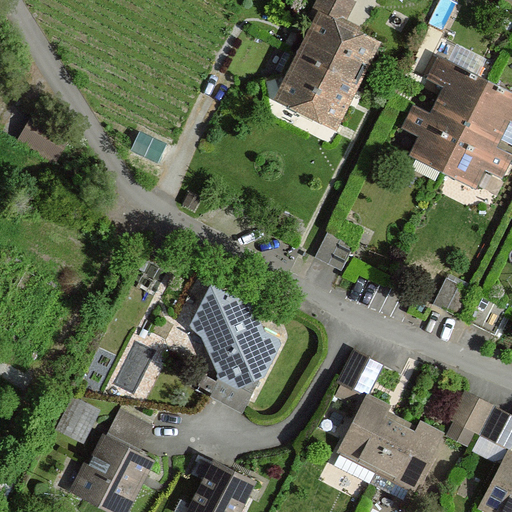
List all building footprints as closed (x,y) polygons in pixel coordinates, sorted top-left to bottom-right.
[(320,20),(279,100),(337,130),(381,43),(356,30),(345,25),(355,4),(348,0),(322,0),(314,17),(320,20)] [(511,117),(511,94),(437,57),(428,75),(445,84),(430,114),(413,106),(403,126),(421,134),(411,154),(472,184),(480,167),(500,177),(510,156),(494,148),(510,116),(511,117)] [(71,137),(35,116),(20,143),(55,163),(71,137)] [(160,169),(173,140),(146,128),(134,158),(160,169)] [(189,193),(184,204),(194,209),(199,198),(189,193)] [(316,257),(329,264),(342,238),(329,231),(316,257)] [(329,264),(341,270),(355,244),(342,238),(329,264)] [(164,266),(147,258),(140,273),(156,281),(164,266)] [(446,277),(433,304),(445,310),(459,284),(446,277)] [(197,386),(242,409),(278,341),(276,337),(263,330),(252,303),(212,284),(192,322),(204,332),(220,375),(217,380),(204,374),(197,386)] [(459,284),(445,310),(459,317),(472,290),(459,284)] [(481,295),(468,322),(482,328),(494,302),(481,295)] [(494,302),(482,328),(495,334),(507,308),(494,302)] [(382,362),(356,348),(340,379),(367,392),(382,362)] [(481,432),(493,407),(478,399),(465,393),(453,418),(455,419),(476,429),(481,432)] [(100,409),(72,395),(56,428),(84,441),(100,409)] [(388,405),(367,395),(340,448),(416,485),(442,432),(421,422),(416,432),(383,416),(388,405)] [(511,416),(509,415),(493,407),(481,432),(508,445),(511,437),(511,416)] [(153,425),(122,409),(109,434),(103,431),(71,489),(112,511),(125,511),(154,457),(141,450),(153,425)] [(476,429),(455,419),(447,435),(468,445),(476,429)] [(493,511),(511,511),(511,454),(508,453),(481,506),(493,511)] [(214,459),(186,511),(234,511),(252,479),(214,459)]
